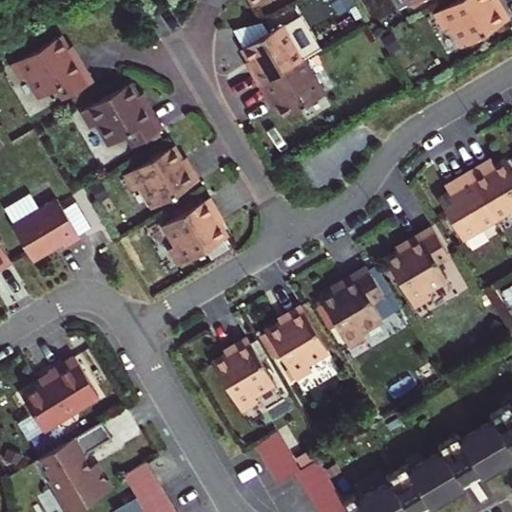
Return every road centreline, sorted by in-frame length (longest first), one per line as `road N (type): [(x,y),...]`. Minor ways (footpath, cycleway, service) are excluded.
road 1 (residential): [(293,238),(357,197),(412,132),(511,73)]
road 2 (residential): [(293,238),(182,54)]
road 3 (residential): [(227,499),(131,332)]
road 4 (residential): [(131,332),(293,238)]
road 5 (residential): [(131,332),(112,311),(56,303),(0,337)]
